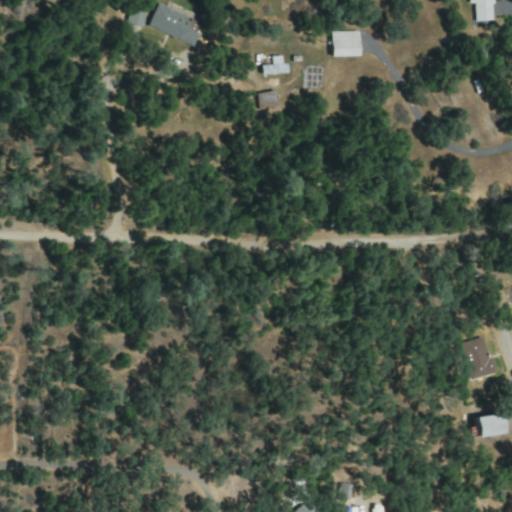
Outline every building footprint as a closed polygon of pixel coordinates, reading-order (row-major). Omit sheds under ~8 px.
[(472,21),(491,21),(490,0),(465,0),(465,4),(471,3),(472,21)] [(144,26),(190,47),(197,33),(186,28),(190,19),(154,3),(144,26)] [(142,8),(126,7),(125,26),(141,27),(142,8)] [(327,32),(327,57),(356,56),(355,31),(327,32)] [(284,73),(283,63),(278,64),(278,56),(268,56),(268,65),(257,66),(258,74),(284,73)] [(274,108),(273,91),(253,93),(255,110),(274,108)] [(456,344),(467,380),(493,373),(488,357),(484,358),(478,337),(456,344)] [(475,438),(500,433),(497,413),(472,418),(475,438)] [(345,500),(347,485),(336,484),(334,499),(345,500)]
